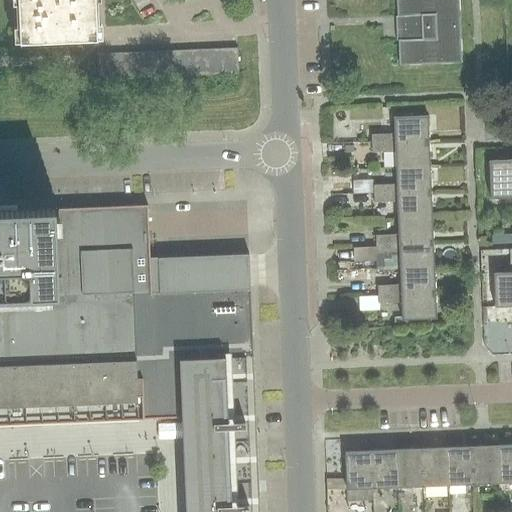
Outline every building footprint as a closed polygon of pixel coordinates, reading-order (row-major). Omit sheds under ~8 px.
[(17,0),(19,44),(95,41),(93,0),(17,0)] [(394,0),(395,18),(394,18),(395,42),(397,42),(398,67),(423,66),(423,64),(435,63),(435,65),(461,64),(460,38),(458,38),(457,15),(459,15),(457,0),(394,0)] [(215,76),(226,76),(225,49),(214,50),(215,76)] [(236,49),(225,49),(226,76),(237,75),(236,49)] [(191,77),(203,77),(202,50),(190,51),(191,77)] [(203,77),(215,76),(214,50),(202,50),(203,77)] [(156,79),(168,78),(167,51),(155,52),(156,79)] [(168,78),(180,78),(179,51),(167,51),(168,78)] [(180,78),(191,77),(190,51),(179,51),(180,78)] [(133,80),(145,79),(143,52),(132,53),(133,80)] [(156,79),(155,52),(143,52),(145,79),(156,79)] [(110,81),(121,80),(120,53),(109,54),(110,81)] [(133,80),(132,53),(120,53),(121,80),(133,80)] [(97,54),(97,64),(98,81),(110,81),(109,54),(97,54)] [(371,136),(372,144),(428,142),(427,116),(393,118),(394,135),(371,136)] [(395,153),(396,168),(429,167),(428,142),(372,144),(372,154),(395,153)] [(511,198),(511,160),(488,162),(490,200),(511,198)] [(373,186),(373,194),(430,192),(429,167),(396,168),(396,185),(373,186)] [(397,202),(398,219),(432,217),(430,192),(373,194),(374,203),(397,202)] [(0,211),(0,298),(58,296),(151,292),(150,258),(147,205),(0,211)] [(375,237),(375,245),(433,242),(432,217),(398,219),(398,236),(375,237)] [(492,245),(511,243),(511,234),(491,235),(492,245)] [(399,253),(400,269),(434,268),(433,242),(375,245),(376,254),(399,253)] [(511,307),(511,250),(508,251),(509,273),(493,274),(494,308),(511,307)] [(399,253),(376,254),(377,270),(400,269),(399,253)] [(151,292),(58,296),(0,298),(0,425),(181,418),(179,359),(253,356),(249,254),(150,258),(151,292)] [(338,262),(337,269),(351,270),(351,262),(338,262)] [(377,287),(378,295),(435,293),(434,268),(400,269),(401,286),(377,287)] [(435,293),(378,295),(378,304),(401,304),(402,321),(436,319),(435,293)] [(179,359),(181,418),(185,511),(259,511),(253,356),(179,359)] [(511,446),(495,447),(497,484),(511,482),(511,446)] [(497,484),(495,447),(470,448),(472,485),(497,484)] [(470,448),(445,449),(446,486),(472,485),(470,448)] [(446,486),(445,449),(420,450),(421,487),(446,486)] [(420,450),(394,451),(396,488),(421,487),(420,450)] [(394,451),(369,452),(371,489),(396,488),(394,451)] [(371,489),(369,452),(344,453),(345,490),(371,489)] [(345,489),(345,479),(326,479),(327,489),(345,489)]
